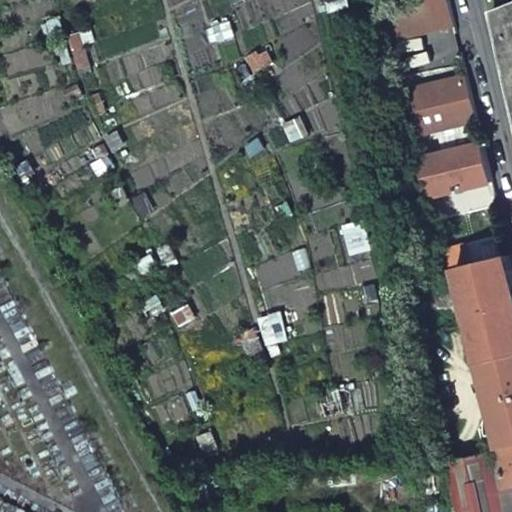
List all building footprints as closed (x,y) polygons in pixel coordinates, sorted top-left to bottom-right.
[(378,0),(387,45),(457,30),(450,0),(378,0)] [(511,6),(498,11),(511,73),(511,77),(511,6)] [(391,91),(401,136),(477,120),(467,74),(391,91)] [(494,183),(484,144),(417,160),(426,199),(455,192),(453,185),(463,183),(465,190),(494,183)] [(455,192),(465,190),(463,183),(453,185),(455,192)] [(511,256),(458,270),(481,364),(483,364),(511,356),(511,256)] [(410,334),(422,332),(420,324),(420,281),(398,287),(410,334)] [(511,356),(483,364),(504,451),(511,449),(511,356)] [(442,465),(455,511),(511,511),(511,449),(504,451),(442,465)]
